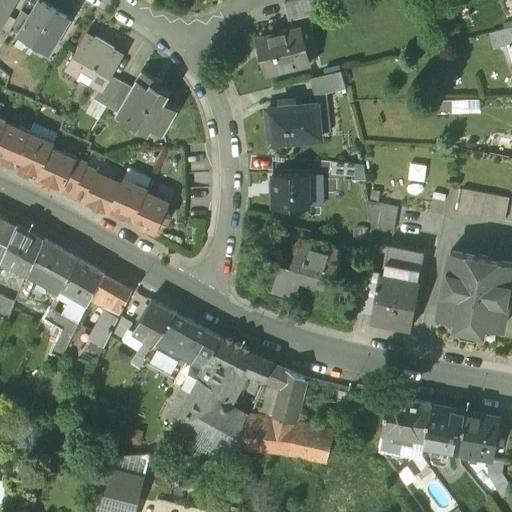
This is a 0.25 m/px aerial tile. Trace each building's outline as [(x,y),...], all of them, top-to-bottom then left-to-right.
[(0,0),(0,22),(5,14),(13,0),(0,0)] [(69,17),(40,0),(31,16),(20,34),(19,35),(48,52),(69,17)] [(317,0),(297,0),(283,4),(288,21),(297,19),(320,13),(317,0)] [(15,20),(10,28),(20,34),(31,16),(21,10),(15,20)] [(5,14),(0,22),(0,43),(1,44),(10,28),(15,20),(5,14)] [(297,19),(288,21),(290,31),(299,29),(297,19)] [(511,27),(489,33),(493,49),(511,44),(511,27)] [(290,31),(257,39),(266,75),(308,64),(299,29),(290,31)] [(114,47),(99,38),(97,41),(87,35),(68,68),(100,87),(101,87),(109,74),(120,55),(112,50),(114,47)] [(154,79),(141,71),(131,87),(118,109),(136,119),(132,125),(148,134),(151,128),(163,135),(177,110),(164,102),(169,94),(152,83),(154,79)] [(310,79),(315,96),(344,88),(340,72),(310,79)] [(121,81),(109,74),(101,87),(100,87),(93,99),(106,106),(121,81)] [(121,81),(106,106),(116,112),(118,109),(131,87),(122,82),(121,81)] [(435,99),(435,111),(474,109),(474,98),(435,99)] [(265,112),(268,144),(321,139),(317,107),(265,112)] [(20,129),(6,122),(4,125),(0,134),(0,159),(6,162),(7,159),(15,163),(27,136),(19,132),(20,129)] [(15,163),(14,165),(29,172),(30,169),(39,173),(49,149),(53,142),(43,138),(42,140),(28,134),(27,136),(15,163)] [(85,165),(49,149),(39,173),(36,179),(50,185),(52,182),(74,192),(84,168),(85,165)] [(334,162),(332,174),(363,177),(363,165),(334,162)] [(406,192),(426,193),(428,163),(408,162),(406,192)] [(120,184),(84,168),(74,192),(72,195),(94,205),(93,208),(101,211),(103,208),(109,210),(120,184)] [(301,175),(270,175),(271,210),(306,210),(306,191),(302,191),(301,175)] [(146,189),(123,179),(120,184),(109,210),(108,211),(124,218),(125,215),(133,219),(145,192),(146,189)] [(509,198),(462,189),(457,212),(504,221),(509,198)] [(168,202),(145,192),(133,219),(132,221),(145,227),(144,230),(155,235),(159,233),(163,224),(166,223),(169,216),(166,208),(168,202)] [(397,209),(368,203),(371,231),(392,234),(397,209)] [(0,258),(14,225),(0,218),(0,258)] [(43,240),(16,225),(15,226),(14,225),(0,258),(0,262),(11,268),(12,264),(27,272),(43,240)] [(75,257),(43,240),(27,272),(34,276),(50,285),(59,290),(60,289),(78,259),(75,257)] [(328,250),(299,242),(291,269),(280,266),(273,290),(294,296),(299,278),(328,287),(337,259),(326,256),(328,250)] [(424,252),(387,245),(382,273),(380,273),(380,275),(417,281),(417,280),(419,280),(424,252)] [(511,275),(511,264),(488,260),(488,258),(476,256),(476,257),(450,252),(438,315),(455,318),(454,326),(458,332),(477,336),(484,331),(485,324),(502,327),(509,292),(511,275)] [(103,274),(80,261),(78,259),(60,289),(72,296),(87,304),(94,290),(103,274)] [(367,271),(356,310),(372,313),(379,273),(367,271)] [(27,272),(16,297),(24,300),(34,276),(27,272)] [(417,281),(380,275),(380,273),(379,273),(372,313),(370,322),(371,322),(372,321),(408,328),(408,329),(409,329),(419,280),(417,280),(417,281)] [(116,282),(103,274),(94,290),(90,298),(103,305),(116,282)] [(131,291),(116,282),(103,305),(106,307),(118,314),(131,291)] [(59,290),(50,285),(48,289),(57,294),(59,290)] [(151,301),(131,291),(118,314),(110,328),(112,329),(120,334),(117,340),(126,345),(128,341),(132,334),(131,333),(151,301)] [(14,301),(0,295),(0,313),(8,317),(14,301)] [(72,296),(61,316),(65,319),(57,335),(48,354),(60,360),(87,304),(72,296)] [(24,300),(16,297),(14,301),(8,317),(5,325),(9,327),(13,328),(12,331),(11,334),(31,342),(39,324),(48,309),(49,308),(24,300)] [(151,301),(131,333),(132,334),(144,341),(152,346),(155,342),(163,331),(174,313),(151,301)] [(118,314),(106,307),(91,337),(89,337),(74,366),(90,374),(112,329),(110,328),(118,314)] [(61,316),(48,309),(39,324),(57,335),(65,319),(61,316)] [(174,313),(163,331),(176,338),(177,339),(188,321),(174,313)] [(188,321),(177,339),(176,338),(169,350),(186,360),(203,370),(220,339),(188,321)] [(176,338),(163,331),(155,342),(169,350),(176,338)] [(250,355),(220,339),(203,370),(197,380),(197,381),(226,397),(250,355)] [(152,346),(144,341),(131,361),(139,367),(152,346)] [(270,363),(255,357),(245,373),(262,379),(270,363)] [(203,370),(186,360),(173,385),(180,388),(191,394),(197,381),(197,380),(203,370)] [(285,370),(270,363),(262,379),(279,386),(285,370)] [(304,379),(285,370),(279,386),(274,403),(270,424),(292,427),(294,422),(304,379)] [(279,386),(262,379),(243,420),(270,424),(274,403),(279,386)] [(226,397),(197,381),(191,394),(176,422),(173,428),(188,435),(199,448),(228,465),(238,448),(243,420),(220,407),(226,397)] [(180,388),(165,417),(176,422),(191,394),(180,388)] [(431,403),(387,397),(381,432),(393,434),(392,440),(410,443),(411,437),(424,439),(431,403)] [(432,404),(431,403),(424,439),(423,445),(459,452),(466,410),(432,404)] [(501,416),(466,410),(459,452),(484,456),(493,458),(501,416)] [(270,424),(243,420),(238,448),(286,453),(292,427),(270,424)] [(332,438),(306,432),(301,425),(302,424),(294,422),(292,427),(286,453),(326,462),(332,438)] [(493,458),(484,456),(482,468),(501,471),(503,460),(493,458)] [(406,463),(394,472),(411,497),(423,489),(406,463)] [(134,511),(143,478),(105,468),(94,511),(134,511)] [(501,471),(482,468),(499,491),(509,484),(501,471)]
